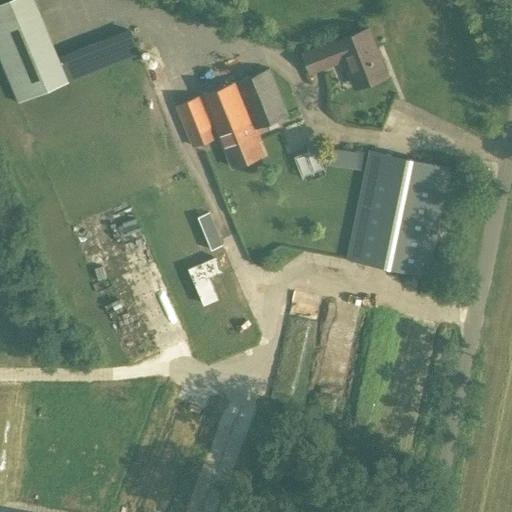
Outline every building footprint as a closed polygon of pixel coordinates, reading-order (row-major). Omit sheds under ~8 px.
[(148,55),(139,28),(63,54),(44,0),(8,0),(0,3),(0,47),(18,100),(148,55)] [(349,66),(357,86),(385,76),(368,31),(303,55),(310,74),(345,61),(347,67),(349,66)] [(219,137),(230,167),(262,155),(252,128),(287,114),(269,68),(202,94),(174,104),(192,148),(219,137)] [(324,164),(361,169),(363,152),(326,147),(324,164)] [(346,259),(428,275),(450,167),(370,149),(346,259)] [(216,212),(207,215),(217,246),(226,243),(216,212)] [(116,240),(146,232),(142,215),(113,223),(111,213),(93,218),(96,230),(112,226),(116,240)] [(104,244),(115,240),(111,227),(99,231),(104,244)]
